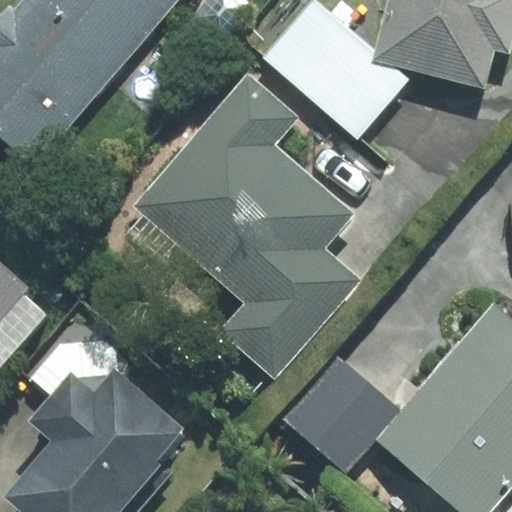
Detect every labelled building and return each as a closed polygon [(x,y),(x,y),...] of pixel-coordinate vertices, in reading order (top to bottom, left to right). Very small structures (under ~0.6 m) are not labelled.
[(199,0),(26,0),(0,31),(0,123),(54,170),(199,0)] [(332,0),(320,0),(271,59),(369,142),(424,77),(497,91),(505,51),(511,52),(511,0),(405,0),(396,53),(332,0)] [(366,211),(288,147),(313,117),(260,73),(138,220),(267,326),(254,343),(297,379),(379,280),(338,246),(366,211)] [(3,247),(0,244),(0,383),(70,310),(44,285),(59,270),(19,231),(3,247)] [(511,256),(496,275),(511,289),(511,256)] [(501,511),(511,501),(511,320),(497,308),(407,411),(354,364),(300,426),(357,476),(388,442),(468,511),(501,511)] [(139,511),(208,430),(83,325),(38,379),(64,401),(35,437),(60,459),(25,500),(35,508),(31,511),(139,511)]
